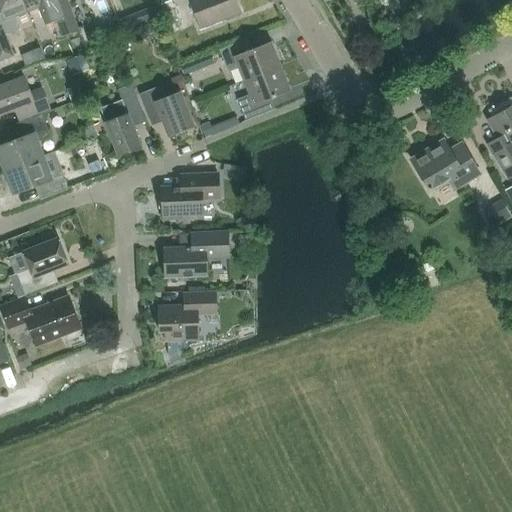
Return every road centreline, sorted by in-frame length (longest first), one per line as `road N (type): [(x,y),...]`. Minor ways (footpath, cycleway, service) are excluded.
road 1 (residential): [(0,406),(33,393),(47,373),(125,339),(123,181)]
road 2 (residential): [(379,112),(405,108),(511,44)]
road 3 (residential): [(379,112),(357,104),(293,0)]
road 4 (residential): [(0,228),(123,181)]
